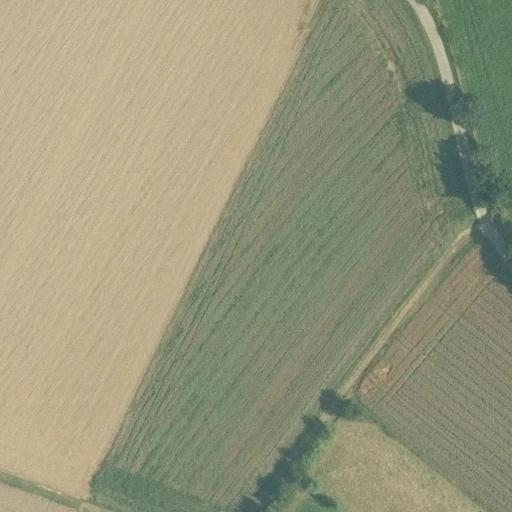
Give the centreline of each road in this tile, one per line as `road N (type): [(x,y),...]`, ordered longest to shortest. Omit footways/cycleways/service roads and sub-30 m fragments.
road 1 (track): [(499,242),(473,252),(439,293),(281,511)]
road 2 (track): [(511,262),(488,226),(451,69),(411,0)]
